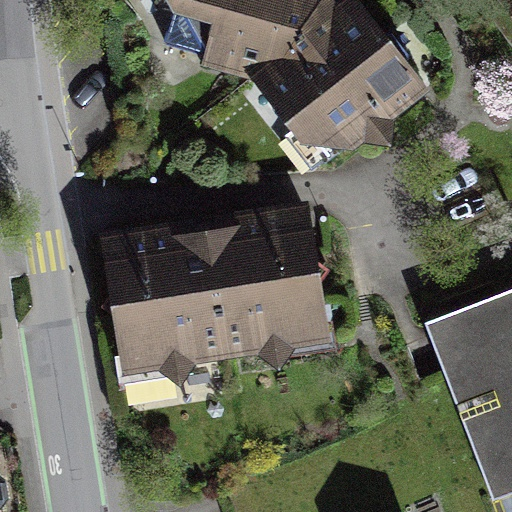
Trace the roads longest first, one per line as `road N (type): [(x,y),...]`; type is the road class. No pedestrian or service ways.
road 1 (residential): [(60,389),(3,0)]
road 2 (residential): [(79,511),(60,389)]
